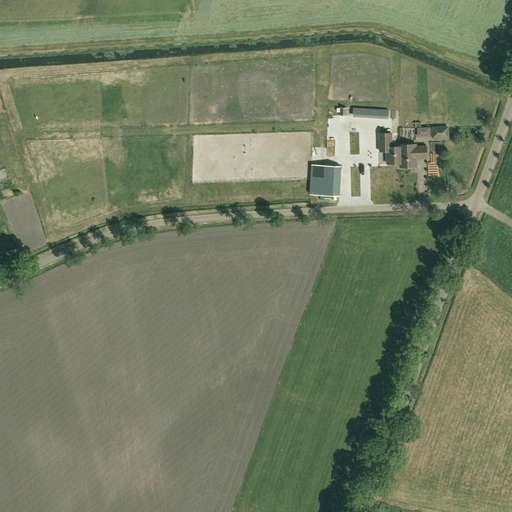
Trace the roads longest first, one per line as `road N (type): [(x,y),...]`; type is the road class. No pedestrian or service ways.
road 1 (unclassified): [(0,282),(154,222),(474,204)]
road 2 (unclassified): [(363,511),(474,204)]
